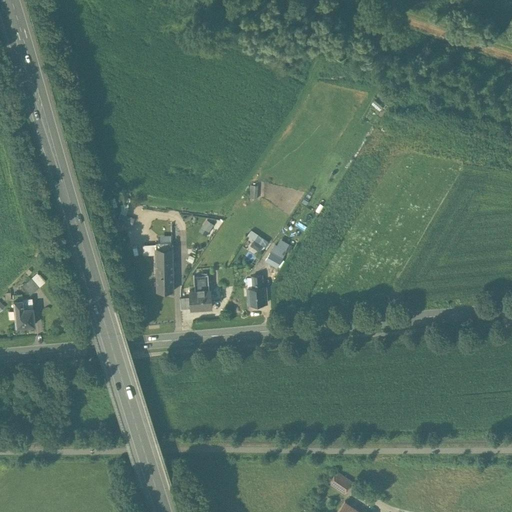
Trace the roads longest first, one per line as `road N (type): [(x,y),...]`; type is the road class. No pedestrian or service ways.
road 1 (primary): [(165,511),(7,0)]
road 2 (primary): [(511,309),(0,355)]
road 3 (track): [(511,49),(366,0)]
